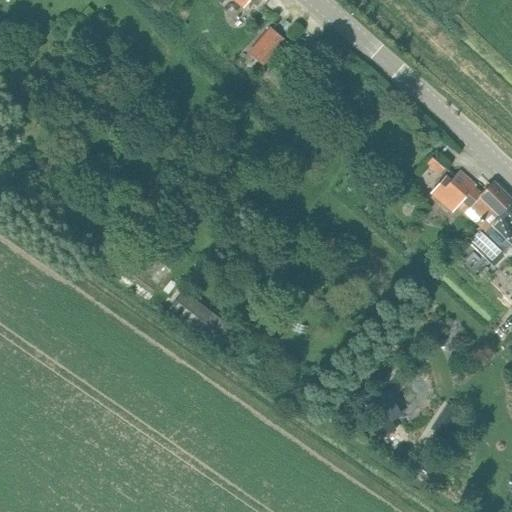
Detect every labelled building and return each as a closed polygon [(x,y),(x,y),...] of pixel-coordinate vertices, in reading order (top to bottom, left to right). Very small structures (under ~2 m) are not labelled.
[(216,0),(222,5),(225,0),(232,0),(243,8),(249,0),(256,6),(261,0),(216,0)] [(279,90),(286,82),(272,68),(265,76),(279,90)] [(440,175),(445,169),(433,158),(427,165),(440,175)] [(480,220),(488,228),(511,204),(511,199),(494,182),(481,195),(474,188),(475,187),(458,172),(450,181),(446,177),(433,192),(452,212),(458,206),(476,223),(480,220)] [(503,254),(511,245),(511,204),(488,228),(483,234),(503,254)] [(82,250),(91,237),(72,223),(63,236),(82,250)] [(219,345),(232,326),(209,310),(196,329),(219,345)]
